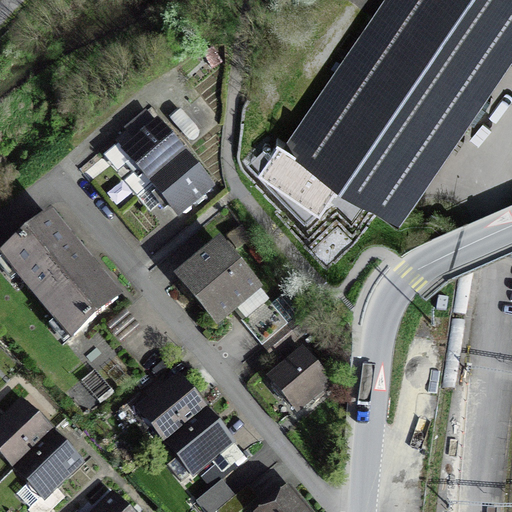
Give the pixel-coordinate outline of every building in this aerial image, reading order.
[(511,0),(390,0),(292,142),(396,213),(511,43),(511,0)] [(125,152),(152,183),(189,152),(185,147),(179,151),(157,125),(125,152)] [(305,220),(316,208),(320,211),(336,188),(352,199),(357,192),(279,138),(258,169),(270,177),(266,180),(305,220)] [(193,156),(189,152),(152,183),(177,214),(210,187),(188,161),(193,156)] [(74,335),(117,299),(50,219),(7,255),(21,272),(18,275),(56,320),(59,318),(74,335)] [(180,278),(218,322),(256,290),(218,246),(180,278)] [(244,321),(264,345),(287,325),(267,301),(244,321)] [(298,316),(287,325),(264,345),(275,358),(309,329),(298,316)] [(327,383),(302,355),(273,379),(297,408),(327,383)] [(152,426),(166,443),(205,410),(179,380),(149,405),(139,394),(116,413),(126,425),(146,408),(157,422),(152,426)] [(0,453),(15,468),(50,433),(22,404),(0,425),(0,453)] [(243,455),(205,410),(166,443),(178,457),(167,466),(181,482),(209,458),(222,473),(243,455)] [(78,461),(50,433),(15,468),(30,483),(17,495),(31,509),(29,511),(30,511),(48,511),(64,497),(53,486),(78,461)] [(204,511),(215,511),(217,511),(235,496),(222,481),(196,502),(204,511)] [(248,486),(235,496),(217,511),(218,511),(239,511),(257,498),(248,486)] [(267,511),(326,511),(306,488),(294,498),(290,493),(267,511)] [(127,511),(114,498),(98,511),(127,511)]
